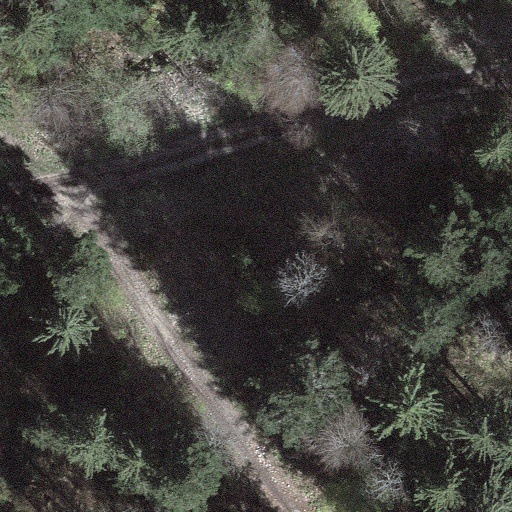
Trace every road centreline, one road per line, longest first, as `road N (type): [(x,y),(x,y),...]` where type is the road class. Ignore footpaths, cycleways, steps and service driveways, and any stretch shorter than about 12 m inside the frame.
road 1 (track): [(0,203),(511,79)]
road 2 (track): [(76,188),(168,356),(284,511)]
